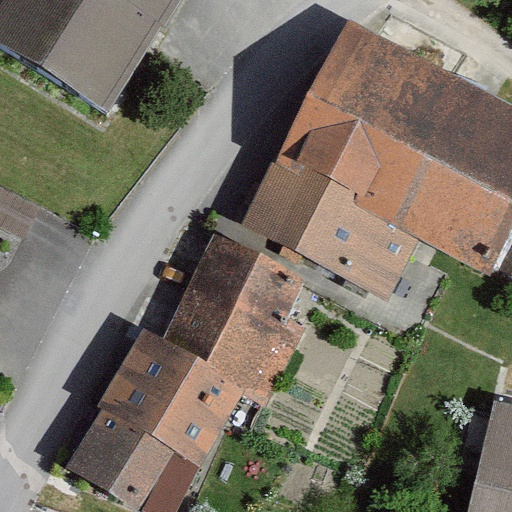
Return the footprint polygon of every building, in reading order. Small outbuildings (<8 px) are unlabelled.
[(0,0),(0,47),(108,115),(181,0),(0,0)] [(511,220),(511,110),(347,26),(243,227),(327,270),(386,300),(419,235),(487,270),(511,220)] [(0,227),(24,239),(31,225),(39,210),(0,189),(0,227)] [(323,302),(211,254),(165,345),(147,334),(102,408),(110,413),(73,472),(133,509),(171,448),(200,465),(244,394),(263,407),(323,302)] [(418,367),(401,408),(423,419),(439,381),(418,367)] [(511,511),(511,421),(494,418),(471,511),(511,511)]
